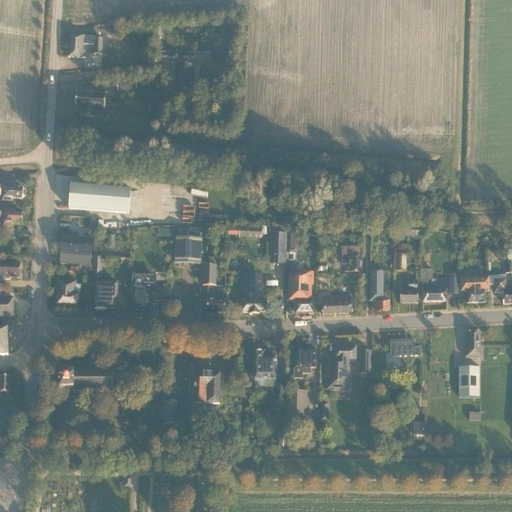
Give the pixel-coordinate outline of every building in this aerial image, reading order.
[(82,37),(70,36),(69,58),(86,59),(86,49),(86,45),(94,45),(94,48),(94,54),(102,55),(103,37),(115,36),(115,29),(96,30),(97,39),(95,38),(87,37),(82,37)] [(177,67),(177,89),(193,90),(193,68),(196,68),(196,59),(182,59),(182,67),(177,67)] [(137,89),(136,79),(117,81),(118,92),(137,89)] [(105,113),(106,100),(106,94),(76,92),(76,94),(74,96),(74,100),(74,101),(76,102),(75,111),(82,111),(82,118),(95,119),(95,117),(102,118),(104,117),(104,113),(105,113)] [(25,198),(25,191),(23,191),(24,189),(16,189),(16,186),(0,185),(0,196),(2,197),(2,201),(12,202),(12,199),(23,200),(23,198),(25,198)] [(69,210),(129,214),(131,190),(71,185),(69,210)] [(0,218),(4,219),(4,221),(4,222),(3,227),(12,227),(12,224),(22,224),(22,223),(24,223),(24,216),(22,216),(22,214),(15,214),(16,210),(4,210),(4,214),(4,216),(1,216),(2,209),(0,208),(0,218)] [(405,238),(420,239),(421,227),(407,226),(405,238)] [(239,228),(239,238),(262,238),(262,228),(239,228)] [(205,230),(190,229),(190,237),(204,238),(205,230)] [(290,230),(290,251),(302,251),(303,231),(290,230)] [(93,241),(93,235),(86,234),(85,240),(68,238),(69,231),(63,231),(62,238),(61,255),(60,264),(91,267),(91,257),(92,257),(93,241)] [(275,232),(274,262),(286,263),(286,232),(275,232)] [(200,265),(202,240),(177,239),(175,264),(200,265)] [(396,271),(406,272),(407,255),(396,255),(396,271)] [(362,257),(346,257),(342,257),(342,265),(343,266),(343,273),(361,273),(362,257)] [(93,258),(92,277),(101,278),(102,271),(104,271),(104,259),(93,258)] [(318,272),(327,272),(327,264),(326,264),(326,261),(318,261),(318,272)] [(20,279),(20,264),(0,263),(0,266),(0,277),(2,278),(2,280),(10,280),(10,278),(20,279)] [(225,313),(225,301),(226,287),(216,287),(217,266),(204,266),(203,286),(208,287),(208,301),(207,301),(207,313),(225,313)] [(290,301),(296,301),(296,313),(314,314),(314,301),(311,301),(311,290),(313,290),(313,272),(290,272),(290,301)] [(377,312),(390,312),(390,293),(389,293),(388,272),(370,272),(370,302),(376,301),(377,312)] [(450,275),(450,295),(458,295),(458,275),(450,275)] [(485,291),(489,291),(489,276),(461,277),(462,292),(468,292),(468,303),(485,303),(485,291)] [(131,289),(131,314),(149,314),(150,303),(150,302),(150,301),(170,302),(170,289),(165,289),(164,289),(158,289),(157,289),(155,289),(156,277),(132,277),(131,289)] [(259,313),(267,313),(266,301),(263,301),(262,279),(248,279),(249,301),(242,301),(242,313),(249,314),(249,316),(259,316),(259,313)] [(78,307),(80,294),(75,294),(76,282),(58,280),(57,291),(58,291),(56,305),(78,307)] [(447,302),(447,291),(446,291),(447,280),(429,281),(429,285),(423,285),(423,303),(447,302)] [(511,292),(507,293),(506,280),(494,281),(495,293),(503,293),(503,305),(511,304),(511,292)] [(117,302),(118,284),(97,283),(96,311),(106,311),(106,309),(115,310),(115,302),(117,302)] [(418,290),(418,283),(408,283),(408,290),(412,290),(412,293),(400,293),(400,304),(418,304),(418,293),(415,293),(415,290),(418,290)] [(10,329),(10,318),(14,317),(13,298),(0,298),(0,356),(9,356),(8,329),(10,329)] [(322,315),(352,314),(352,298),(322,299),(322,315)] [(484,359),(484,347),(480,347),(480,333),(468,333),(468,344),(466,344),(466,359),(484,359)] [(414,340),(390,342),(391,358),(421,356),(421,348),(415,348),(414,340)] [(356,360),(356,348),(335,349),(334,357),(327,357),(327,390),(349,390),(349,360),(356,360)] [(294,350),(295,369),(295,377),(302,377),(302,374),(311,374),(311,368),(316,368),(316,350),(294,350)] [(371,374),(371,352),(360,351),(359,374),(371,374)] [(265,380),(276,380),(276,358),(264,358),(264,353),(254,353),(255,388),(264,388),(265,380)] [(479,398),(479,368),(459,368),(459,398),(479,398)] [(120,387),(120,378),(113,372),(73,372),(73,373),(69,373),(69,375),(61,375),(61,372),(57,372),(57,378),(59,378),(60,383),(60,388),(56,388),(56,393),(61,393),(61,390),(73,390),(73,393),(113,392),(120,387)] [(219,405),(220,375),(195,374),(194,404),(187,404),(187,420),(197,420),(197,408),(200,408),(200,404),(219,405)] [(11,393),(12,377),(0,376),(0,397),(2,398),(2,393),(11,393)] [(286,384),(275,383),(275,404),(286,405),(286,384)] [(287,392),(287,418),(286,424),(306,425),(307,392),(287,392)] [(177,426),(177,403),(165,403),(164,426),(177,426)] [(427,403),(416,403),(416,414),(427,414),(427,403)] [(328,421),(329,405),(320,405),(320,421),(328,421)] [(481,413),(469,413),(469,422),(481,422),(481,413)]
